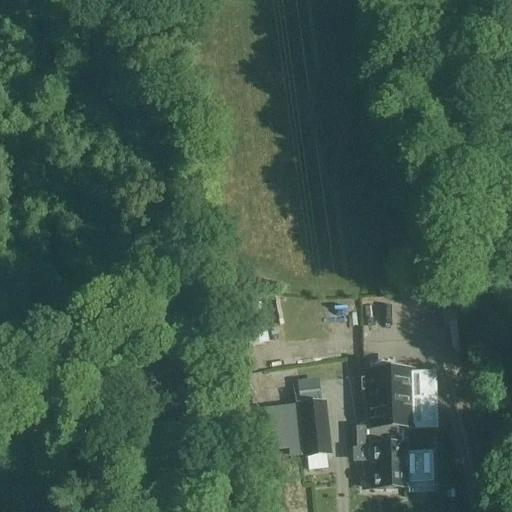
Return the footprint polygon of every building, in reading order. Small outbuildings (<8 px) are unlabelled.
[(406,375),(368,376),(369,429),(398,429),(435,427),(432,374),(407,375),(406,375)] [(300,408),(302,432),(324,429),(321,406),(300,408)] [(269,453),(297,451),(295,412),(266,414),(269,453)] [(324,429),(302,432),(305,458),(325,456),(327,456),(324,429)] [(356,430),(356,462),(371,462),(372,491),(406,490),(406,479),(430,479),(429,457),(405,458),(405,448),(398,448),(398,429),(369,429),(356,430)] [(327,470),(325,456),(305,458),(306,472),(327,470)]
